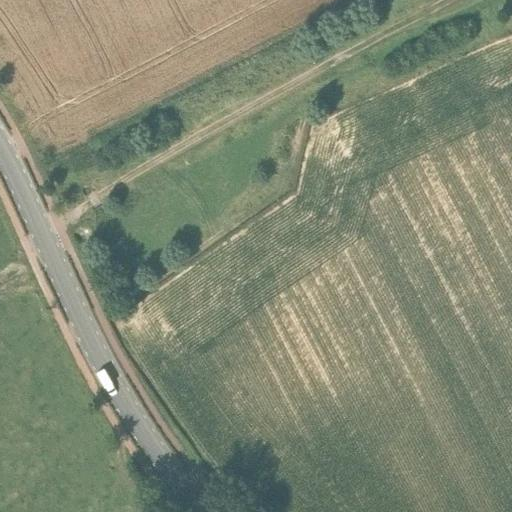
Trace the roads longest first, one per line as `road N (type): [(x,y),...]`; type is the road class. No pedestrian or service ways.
road 1 (track): [(449,0),(78,211)]
road 2 (secondary): [(200,511),(96,352),(0,146)]
